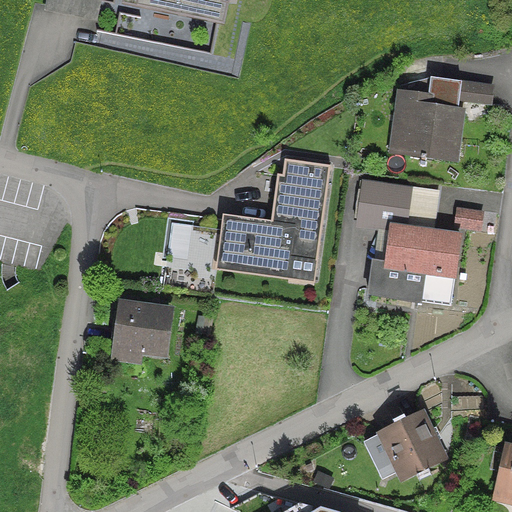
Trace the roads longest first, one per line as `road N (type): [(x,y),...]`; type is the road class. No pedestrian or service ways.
road 1 (residential): [(0,166),(66,183),(80,194),(86,221),(54,511)]
road 2 (residential): [(484,338),(133,511)]
